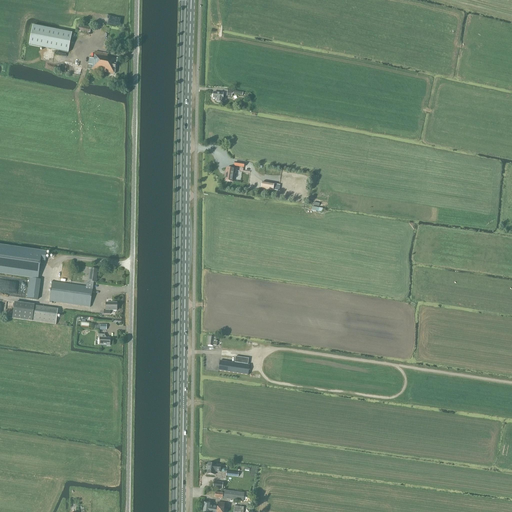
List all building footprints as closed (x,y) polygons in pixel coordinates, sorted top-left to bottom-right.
[(91,28),(79,25),(77,31),(90,34),(91,28)] [(68,53),(72,33),(33,26),(29,45),(68,53)] [(114,74),(117,59),(107,57),(108,54),(96,52),(94,59),(90,58),(89,65),(92,66),(92,70),(114,74)] [(222,103),(223,94),(213,93),(213,98),(217,99),(216,102),(222,103)] [(232,182),(234,170),(226,168),(224,181),(232,182)] [(0,246),(0,273),(38,278),(41,261),(45,262),(47,252),(28,249),(28,250),(0,246)] [(96,283),(98,270),(91,269),(89,284),(87,284),(86,287),(52,282),(50,301),(90,307),(94,282),(96,283)] [(29,278),(27,298),(38,300),(41,280),(29,278)] [(34,306),(14,303),(12,319),(32,322),(34,306)] [(104,315),(110,315),(110,311),(117,311),(117,303),(106,303),(106,310),(104,310),(104,315)] [(32,322),(56,325),(58,310),(34,306),(32,322)] [(98,338),(100,338),(99,346),(110,346),(110,339),(104,338),(104,335),(98,335),(98,338)] [(216,342),(216,338),(209,337),(208,346),(213,347),(213,341),(216,342)] [(248,376),(250,366),(220,361),(218,372),(248,376)] [(220,472),(221,465),(216,465),(216,464),(208,464),(207,474),(215,475),(215,472),(220,472)] [(243,501),(244,493),(225,491),(224,499),(243,501)] [(205,503),(203,511),(223,511),(225,503),(218,502),(218,506),(211,505),(211,504),(210,504),(205,503)]
